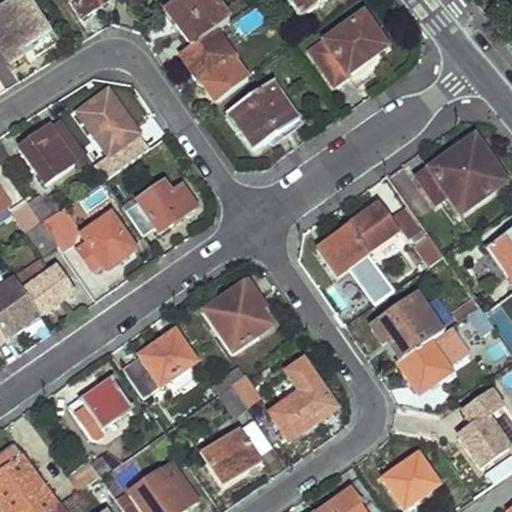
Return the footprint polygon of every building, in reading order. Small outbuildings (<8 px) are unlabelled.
[(15,0),(0,10),(0,48),(11,65),(29,53),(25,48),(49,34),(27,0),(15,0)] [(69,0),(83,20),(97,11),(94,6),(103,0),(69,0)] [(190,0),(174,11),(182,24),(176,28),(193,51),(216,35),(230,25),(212,0),(190,0)] [(288,0),(301,18),(326,0),(288,0)] [(363,16),(313,54),(336,86),(388,49),(363,16)] [(183,57),(202,84),(212,78),(220,90),(243,74),(216,35),(193,51),(183,57)] [(273,85),(227,117),(255,155),(299,122),(273,85)] [(79,114),(110,159),(95,169),(104,181),(140,157),(125,134),(132,129),(119,108),(121,106),(110,92),(79,114)] [(50,132),(74,165),(81,159),(59,125),(50,132)] [(19,152),(45,187),(74,165),(50,132),(49,131),(19,152)] [(475,141),(417,182),(435,207),(447,199),(460,218),(506,185),(475,141)] [(126,214),(143,239),(156,229),(161,236),(196,211),(182,192),(172,198),(164,187),(126,214)] [(0,213),(10,207),(0,191),(0,213)] [(29,207),(41,224),(53,216),(61,211),(54,200),(45,206),(40,200),(29,207)] [(13,215),(27,234),(41,224),(29,207),(28,205),(13,215)] [(348,229),(367,256),(398,234),(379,206),(348,229)] [(53,216),(70,241),(80,234),(62,209),(61,211),(53,216)] [(41,224),(58,249),(70,241),(53,216),(41,224)] [(86,244),(77,250),(94,273),(103,266),(107,274),(136,253),(111,220),(83,239),(86,244)] [(27,234),(45,258),(58,249),(41,224),(27,234)] [(318,251),(339,280),(369,259),(367,256),(348,229),(318,251)] [(492,250),(504,266),(511,276),(511,234),(493,247),(490,244),(484,248),(488,253),(492,250)] [(414,248),(429,269),(443,259),(428,237),(414,248)] [(371,259),(351,273),(374,305),(393,291),(371,259)] [(14,282),(40,319),(74,296),(57,270),(50,275),(42,263),(14,282)] [(496,272),(511,295),(511,276),(504,266),(496,272)] [(0,292),(0,328),(8,341),(40,319),(14,282),(0,292)] [(248,285),(204,315),(233,357),(272,330),(252,303),(257,299),(248,285)] [(473,300),(479,309),(484,316),(492,310),(481,295),(473,300)] [(473,300),(453,314),(458,323),(465,318),(479,309),(473,300)] [(372,330),(397,367),(428,345),(440,337),(415,301),(372,330)] [(450,330),(459,343),(475,331),(465,318),(458,323),(450,330)] [(497,329),(479,337),(492,367),(510,359),(497,329)] [(123,373),(144,403),(195,367),(174,337),(123,373)] [(428,345),(447,371),(458,363),(440,337),(428,345)] [(397,367),(417,395),(437,381),(439,384),(450,376),(447,371),(428,345),(397,367)] [(300,395),(270,416),(290,445),(338,413),(304,365),(288,376),(300,395)] [(222,377),(231,391),(245,380),(236,368),(222,377)] [(210,386),(219,399),(231,391),(222,377),(210,386)] [(495,379),(463,401),(470,412),(494,396),(504,389),(495,379)] [(231,391),(246,411),(259,401),(245,380),(231,391)] [(79,402),(68,411),(84,434),(97,426),(100,431),(133,410),(113,382),(82,405),(79,402)] [(219,399),(234,420),(246,411),(231,391),(219,399)] [(459,440),(481,471),(511,451),(490,420),(498,414),(504,410),(494,396),(470,412),(479,425),(459,440)] [(490,420),(511,451),(511,449),(511,433),(498,414),(490,420)] [(200,458),(223,492),(262,468),(239,433),(200,458)] [(14,448),(0,458),(0,511),(55,511),(60,509),(14,448)] [(383,482),(403,511),(405,511),(439,488),(417,459),(383,482)] [(94,472),(101,481),(110,474),(103,465),(94,472)] [(132,498),(141,511),(187,511),(197,505),(172,469),(132,498)] [(94,472),(79,482),(85,492),(89,489),(101,481),(94,472)] [(89,489),(103,511),(116,503),(101,481),(89,489)] [(321,511),(361,511),(358,508),(361,506),(358,502),(353,504),(356,508),(350,511),(345,511),(338,500),(321,511)]
